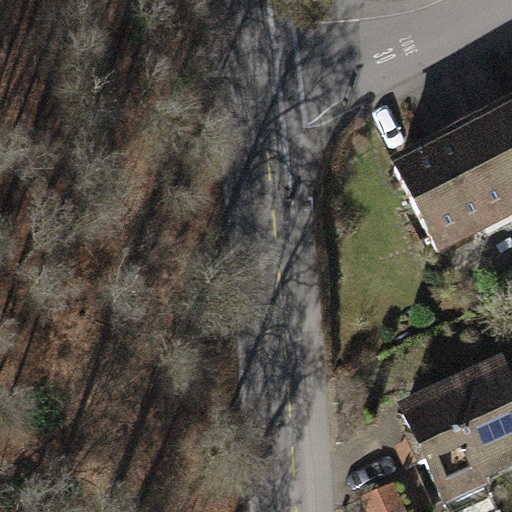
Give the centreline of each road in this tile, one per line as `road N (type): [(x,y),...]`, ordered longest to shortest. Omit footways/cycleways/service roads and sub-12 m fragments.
road 1 (tertiary): [(243,88),(273,511)]
road 2 (residential): [(243,88),(387,60),(510,0)]
